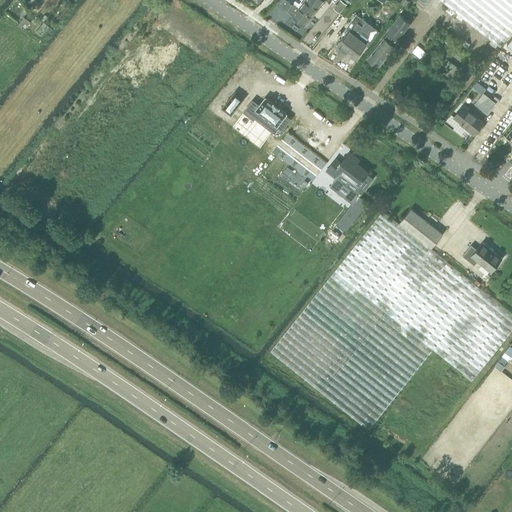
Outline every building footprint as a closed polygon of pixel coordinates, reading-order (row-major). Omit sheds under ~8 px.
[(312,16),(291,0),(279,0),(278,2),(293,14),(292,15),(304,25),(312,16)] [(291,0),(312,16),(322,2),(319,0),(302,0),(302,2),(300,0),(291,0)] [(334,9),(340,14),(347,5),(341,0),(334,9)] [(511,0),(443,0),(502,45),(505,41),(511,30),(511,0)] [(377,67),(392,48),(397,41),(396,40),(399,36),(396,33),(402,25),(404,26),(408,20),(399,13),(388,28),(390,29),(367,59),(377,67)] [(356,35),(351,31),(357,22),(362,26),(365,21),(355,14),(345,28),(348,30),(337,45),(343,50),(345,47),(357,56),(370,38),(360,30),(356,35)] [(477,81),(473,86),(482,94),(486,89),(477,81)] [(236,92),(223,108),(231,114),(244,98),(236,92)] [(253,101),(245,111),(254,118),(255,116),(273,131),(272,132),(274,134),(276,134),(278,134),(280,134),(281,133),(283,131),(281,129),(290,119),(285,115),(286,114),(279,108),(280,107),(274,103),(273,103),(266,98),(259,106),(253,101)] [(478,116),(463,104),(454,116),(466,126),(465,127),(474,134),(483,122),(477,117),(478,116)] [(336,157),(326,170),(336,177),(329,187),(353,205),(374,178),(368,174),(369,171),(358,162),(361,159),(349,150),(341,161),(336,157)] [(274,345),(273,351),(372,424),(375,425),(434,351),(471,381),(473,382),(511,329),(511,313),(430,247),(442,232),(411,207),(398,222),(382,209),(274,345)] [(468,260),(471,256),(490,271),(502,257),(494,250),(493,251),(489,248),(490,247),(488,246),(488,245),(485,242),(483,242),(482,241),(476,248),(471,244),(462,255),(468,260)] [(505,366),(498,360),(494,365),(501,371),(505,366)]
